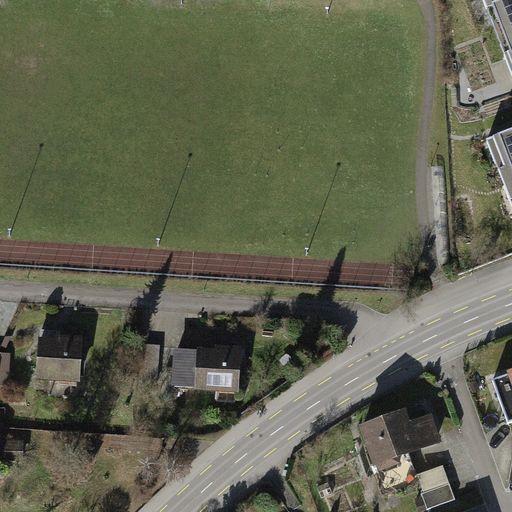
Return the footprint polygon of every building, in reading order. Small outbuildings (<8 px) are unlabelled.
[(511,0),(485,0),(511,69),(511,0)] [(511,135),(489,144),(511,204),(511,135)] [(62,333),(43,333),(41,378),(83,380),(84,343),(61,342),(62,333)] [(217,357),(177,354),(174,389),(238,394),(241,354),(217,352),(217,357)] [(0,383),(9,384),(10,367),(0,366),(0,383)] [(511,374),(494,381),(508,422),(511,421),(511,374)] [(413,410),(364,428),(377,466),(432,447),(420,413),(413,410)] [(0,459),(23,460),(24,444),(0,443),(0,459)] [(447,469),(421,478),(432,511),(458,502),(447,469)]
